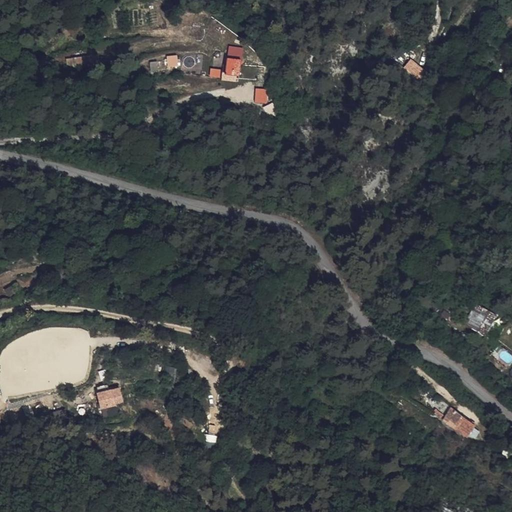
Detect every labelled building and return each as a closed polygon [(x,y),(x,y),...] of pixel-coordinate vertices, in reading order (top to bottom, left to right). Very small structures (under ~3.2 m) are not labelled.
[(177,55),(166,56),(168,67),(178,66),(177,55)] [(240,58),(226,58),(226,74),(240,75),(240,58)] [(428,72),(411,59),(403,68),(420,81),(428,72)] [(254,103),(266,103),(267,88),(255,88),(254,103)] [(485,337),(498,316),(477,303),(464,324),(485,337)] [(119,390),(99,394),(102,409),(111,408),(122,403),(119,390)] [(432,418),(445,425),(452,413),(439,406),(432,418)] [(445,425),(452,429),(458,417),(452,413),(445,425)] [(465,421),(458,417),(452,429),(459,431),(465,421)] [(206,434),(205,441),(215,443),(217,436),(206,434)]
